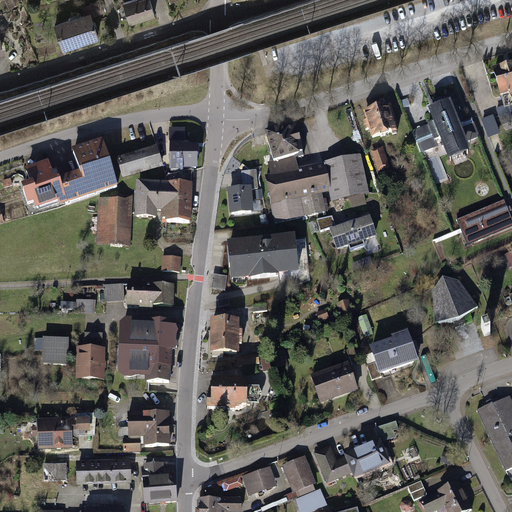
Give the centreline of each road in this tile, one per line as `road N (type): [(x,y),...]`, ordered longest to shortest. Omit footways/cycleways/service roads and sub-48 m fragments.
road 1 (residential): [(216,119),(188,365),(186,478)]
road 2 (residential): [(216,119),(259,118),(511,39)]
road 3 (residential): [(186,478),(444,391)]
road 4 (residential): [(0,82),(218,17)]
road 5 (residential): [(0,158),(111,122),(216,110)]
road 6 (residential): [(444,391),(502,511)]
